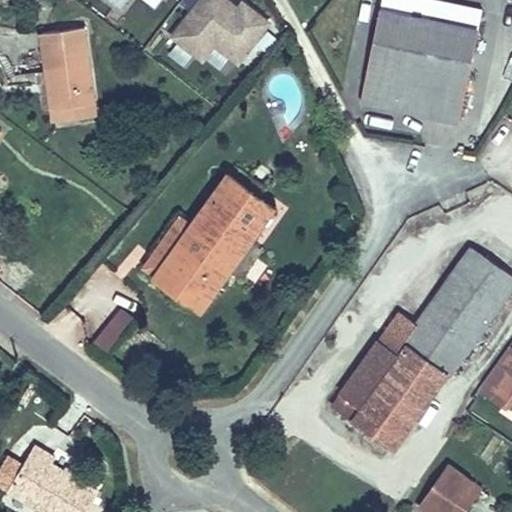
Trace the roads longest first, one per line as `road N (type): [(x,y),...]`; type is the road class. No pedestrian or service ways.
road 1 (residential): [(213,436),(255,409),(407,195)]
road 2 (residential): [(166,443),(0,312)]
road 3 (residential): [(407,195),(352,135),(300,32)]
